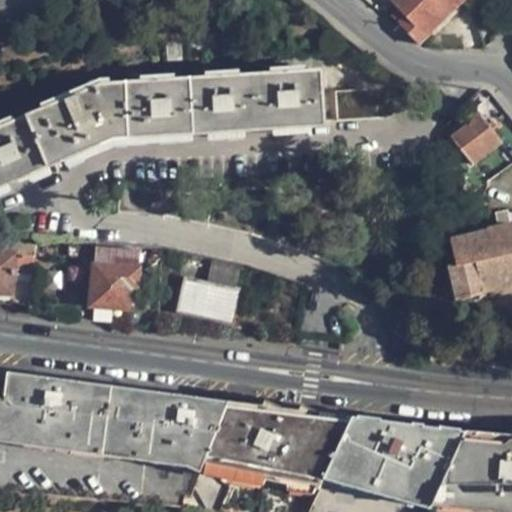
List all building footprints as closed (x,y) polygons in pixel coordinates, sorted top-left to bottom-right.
[(420,44),(465,0),(388,0),(397,9),(404,15),(398,22),(420,44)] [(392,15),(398,22),(404,15),(397,9),(392,15)] [(0,188),(114,140),(324,126),(322,72),(101,84),(0,127),(0,188)] [(337,123),(381,120),(399,113),(410,108),(399,82),(378,89),(336,91),(337,123)] [(451,137),(472,165),(500,143),(479,116),(451,137)] [(171,217),(250,234),(350,270),(361,243),(259,207),(166,187),(121,184),(118,213),(171,217)] [(487,201),(477,196),(470,211),(480,215),(487,201)] [(487,291),(511,284),(511,224),(511,223),(488,228),(488,230),(454,238),(459,265),(450,267),(456,300),(488,293),(487,291)] [(35,240),(35,244),(34,251),(68,254),(68,257),(84,258),(85,247),(70,246),(70,243),(35,240)] [(0,303),(30,306),(34,251),(35,244),(0,241),(0,303)] [(141,253),(96,248),(91,306),(129,309),(131,287),(138,287),(141,253)] [(161,260),(162,250),(152,249),(151,259),(161,260)] [(213,265),(208,285),(234,290),(238,272),(213,265)] [(238,292),(234,290),(208,285),(185,279),(178,310),(231,321),(238,292)] [(205,463),(230,400),(10,371),(6,400),(0,399),(0,433),(191,460),(204,466),(205,463)] [(320,490),(325,478),(354,416),(230,400),(205,463),(204,466),(320,490)] [(431,509),(436,499),(468,430),(354,416),(325,478),(431,509)] [(511,435),(468,430),(436,499),(511,505),(511,435)]
